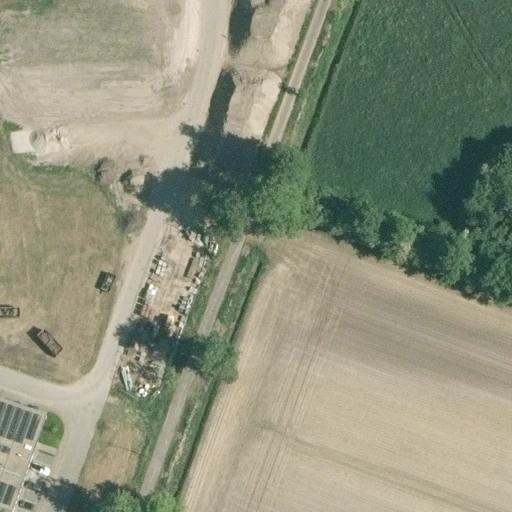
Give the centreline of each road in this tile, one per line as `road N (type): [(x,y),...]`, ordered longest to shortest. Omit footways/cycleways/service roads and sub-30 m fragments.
road 1 (unclassified): [(136,511),(326,0)]
road 2 (unclassified): [(94,410),(196,123)]
road 3 (unclassified): [(196,123),(23,141)]
road 4 (unclassified): [(196,123),(214,69),(218,0)]
